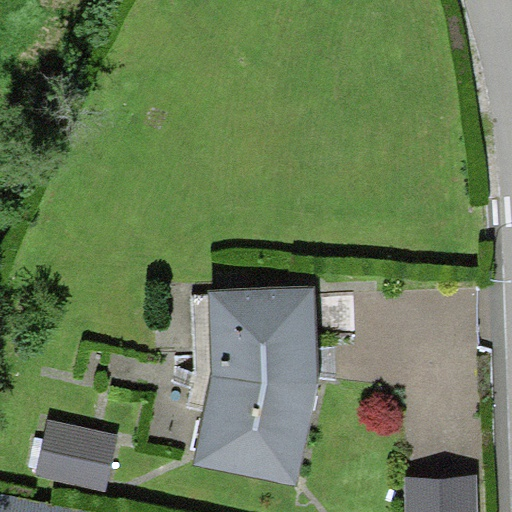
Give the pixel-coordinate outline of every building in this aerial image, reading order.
[(221,369),(213,408),(204,450),(292,469),(307,395),(312,372),(303,370),(299,287),(218,290),(221,369)] [(310,287),(299,287),(303,370),(312,372),(310,287)] [(221,369),(218,290),(193,291),(195,368),(188,404),(213,408),(221,369)] [(78,450),(82,430),(54,424),(43,469),(94,481),(100,456),(78,450)] [(78,450),(100,456),(104,435),(82,430),(78,450)] [(412,511),(472,511),(471,476),(412,478),(412,511)]
